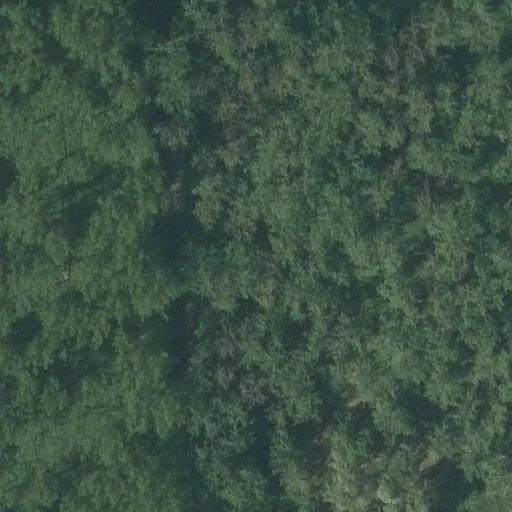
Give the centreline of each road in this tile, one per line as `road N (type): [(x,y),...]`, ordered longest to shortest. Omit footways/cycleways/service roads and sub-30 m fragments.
road 1 (track): [(60,0),(78,209),(29,254),(54,511)]
road 2 (track): [(158,0),(204,511)]
